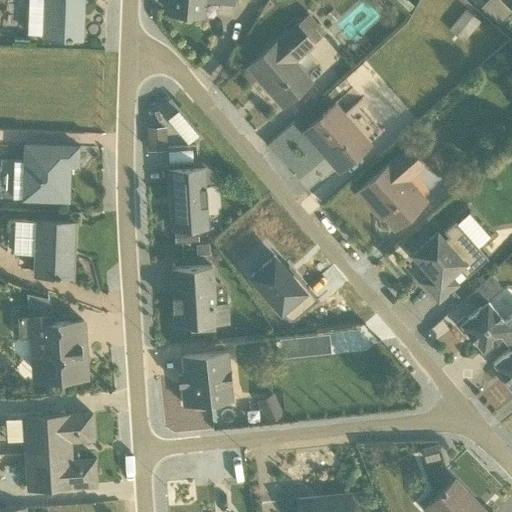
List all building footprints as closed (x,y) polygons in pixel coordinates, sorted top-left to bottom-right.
[(41,36),(81,38),(82,0),(27,0),(26,33),(41,34),(41,36)] [(167,0),(166,9),(201,13),(202,1),(232,3),(232,0),(167,0)] [(498,0),(486,0),(478,8),(496,24),(507,13),(496,24),(498,24),(511,9),(510,10),(498,0)] [(447,29),(461,41),(478,21),(464,9),(447,29)] [(324,32),(307,13),(246,66),(281,106),(312,79),(295,60),(314,44),(313,42),(324,32)] [(370,141),(335,102),(303,130),(338,170),(370,141)] [(148,128),(149,149),(165,148),(164,127),(148,128)] [(12,160),(11,196),(59,198),(60,163),(75,163),(76,146),(22,144),(21,160),(12,160)] [(424,165),(407,145),(355,190),(378,216),(381,214),(393,227),(426,198),(409,179),(424,165)] [(168,162),(165,162),(166,183),(168,183),(171,228),(207,226),(206,211),(219,211),(217,183),(205,183),(214,172),(201,160),(191,161),(190,149),(167,150),(168,162)] [(34,220),(15,220),(14,252),(32,253),(32,273),(71,274),(73,221),(34,219),(34,220)] [(473,250),(452,227),(442,235),(437,230),(412,253),(430,274),(421,282),(437,300),(457,282),(450,276),(466,262),(463,259),(473,250)] [(273,255),(248,276),(288,323),(316,299),(287,264),(283,267),(273,255)] [(189,331),(213,329),(213,323),(228,322),(227,301),(225,301),(224,289),(219,282),(214,282),(212,264),(171,263),(174,325),(188,324),(189,331)] [(504,341),(511,334),(511,311),(503,319),(486,300),(500,288),(490,276),(465,296),(475,308),(465,316),(463,314),(454,322),(461,332),(464,330),(481,350),(499,336),(504,341)] [(48,297),(25,292),(26,315),(16,316),(17,337),(27,337),(31,380),(86,376),(82,320),(50,322),(48,297)] [(511,334),(504,341),(509,348),(492,363),(509,383),(506,386),(511,392),(511,334)] [(180,385),(182,403),(231,398),(226,350),(181,355),(183,372),(177,373),(178,383),(178,385),(180,385)] [(273,393),(256,401),(265,422),(282,415),(273,393)] [(5,418),(6,440),(22,439),(23,453),(71,450),(71,439),(92,437),(90,412),(21,416),(20,418),(5,418)] [(422,447),(424,460),(437,457),(435,444),(422,447)] [(71,450),(23,453),(26,488),(94,483),(93,458),(72,459),(71,450)] [(485,511),(453,478),(422,508),(425,511),(485,511)] [(350,511),(348,492),(295,498),(296,511),(350,511)]
